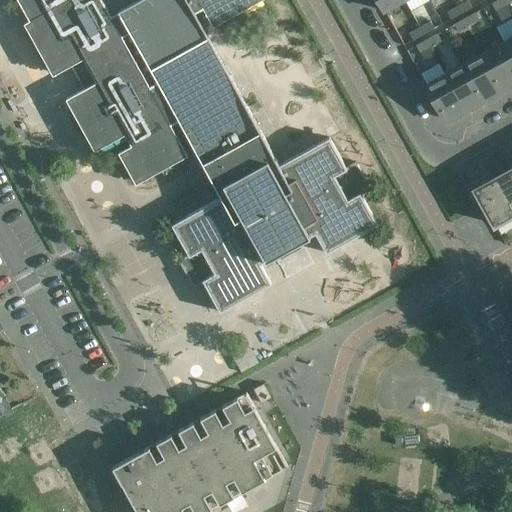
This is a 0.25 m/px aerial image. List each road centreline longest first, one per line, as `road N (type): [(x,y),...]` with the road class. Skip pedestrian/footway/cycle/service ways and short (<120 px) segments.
road 1 (residential): [(0,232),(85,386),(108,392),(132,369),(0,137)]
road 2 (residential): [(345,0),(430,150),(455,155),(511,124)]
